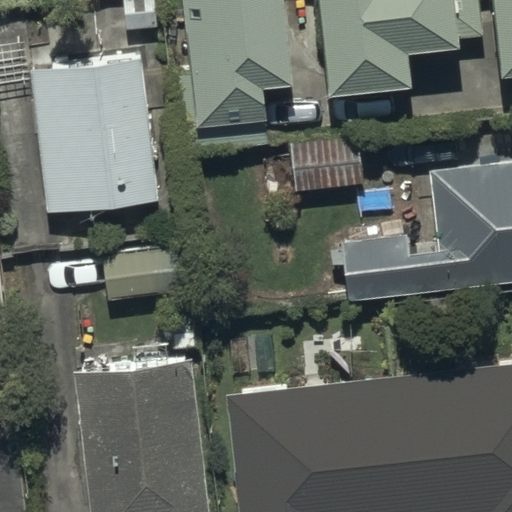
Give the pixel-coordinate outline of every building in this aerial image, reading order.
[(290,63),(283,0),(185,0),(197,110),(265,103),(261,66),(290,63)] [(323,0),(331,72),(409,64),(405,31),(482,23),(480,0),(323,0)] [(511,0),(495,0),(502,56),(511,54),(511,0)] [(141,62),(30,74),(45,219),(156,208),(141,62)] [(363,173),(358,128),(293,135),(298,181),(363,173)] [(511,150),(432,159),(441,239),(409,242),(407,224),(343,232),(350,287),(511,268),(511,150)] [(172,252),(104,256),(107,306),(175,301),(172,252)] [(211,511),(195,354),(74,367),(89,511),(211,511)] [(511,511),(511,355),(393,368),(408,511),(511,511)] [(408,511),(393,368),(229,385),(242,511),(408,511)]
